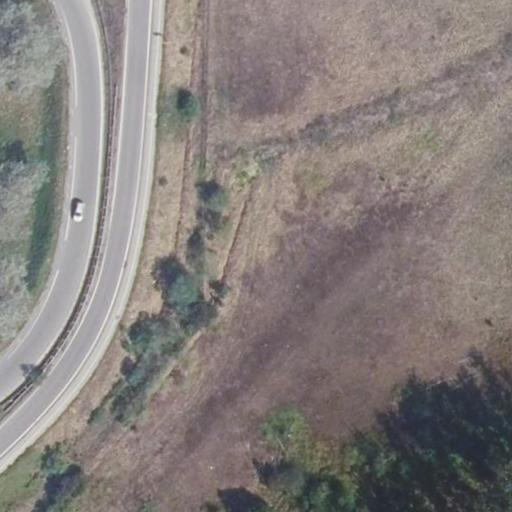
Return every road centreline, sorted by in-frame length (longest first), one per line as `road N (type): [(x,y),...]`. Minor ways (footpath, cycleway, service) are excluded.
road 1 (primary): [(0,441),(82,343),(116,251),(138,0)]
road 2 (primary): [(64,0),(85,76),(82,217),(46,324),(0,383)]
